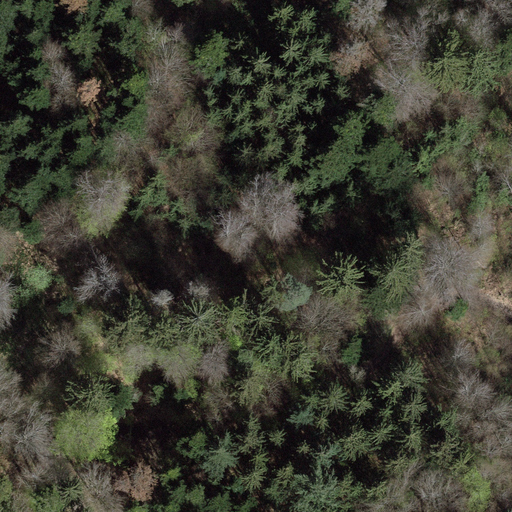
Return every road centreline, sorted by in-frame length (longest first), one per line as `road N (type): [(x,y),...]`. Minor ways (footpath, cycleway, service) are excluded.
road 1 (track): [(511,318),(465,297),(416,310),(358,375),(242,412),(26,439)]
road 2 (track): [(0,402),(79,511)]
